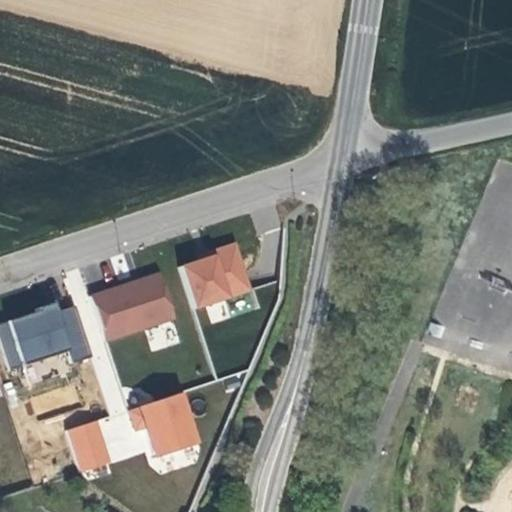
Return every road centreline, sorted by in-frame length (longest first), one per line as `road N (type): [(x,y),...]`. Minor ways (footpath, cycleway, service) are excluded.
road 1 (residential): [(0,275),(343,167)]
road 2 (tertiary): [(343,167),(290,405)]
road 3 (unclassified): [(343,167),(511,128)]
road 4 (tertiary): [(366,0),(343,167)]
